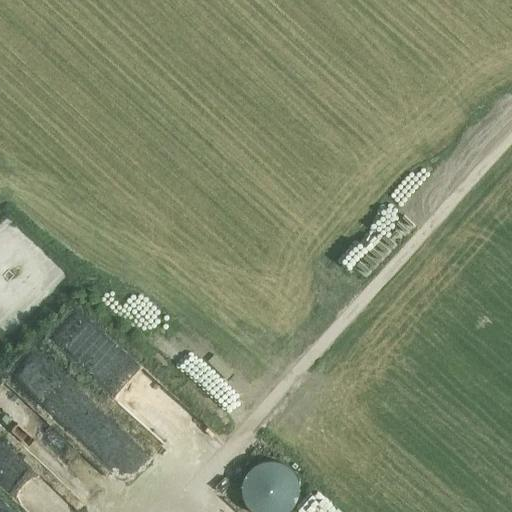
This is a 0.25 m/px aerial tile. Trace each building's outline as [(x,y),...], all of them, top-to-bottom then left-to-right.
[(35,387),(106,470),(123,456),(79,404),(88,397),(60,365),(35,387)] [(0,389),(0,417),(12,396),(0,389)] [(20,466),(0,441),(0,481),(1,482),(20,466)] [(242,485),(242,488),(242,491),(243,494),(243,497),(245,500),(246,503),(247,505),(249,507),(252,510),(254,511),(286,511),(287,511),(290,509),(292,507),(294,505),(295,503),(297,500),(298,497),(299,494),(299,491),(299,488),(299,485),(299,482),(298,479),(297,477),(295,474),(294,471),(292,469),(290,467),(287,465),(285,464),(282,462),(279,461),(277,460),(274,460),(271,460),(268,460),(265,460),(262,461),(259,462),(256,464),(254,465),(252,467),(249,469),(248,471),(246,474),(245,477),(243,479),(243,482),(242,485)] [(301,497),(288,511),(311,511),(315,509),(301,497)]
